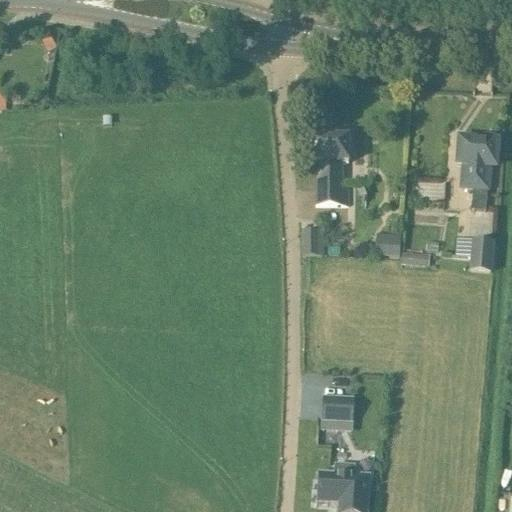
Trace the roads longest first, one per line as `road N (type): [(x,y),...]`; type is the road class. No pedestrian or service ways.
road 1 (residential): [(285,511),(293,388),(279,91),(284,48)]
road 2 (secondary): [(32,0),(284,48)]
road 3 (secondary): [(511,47),(375,43)]
